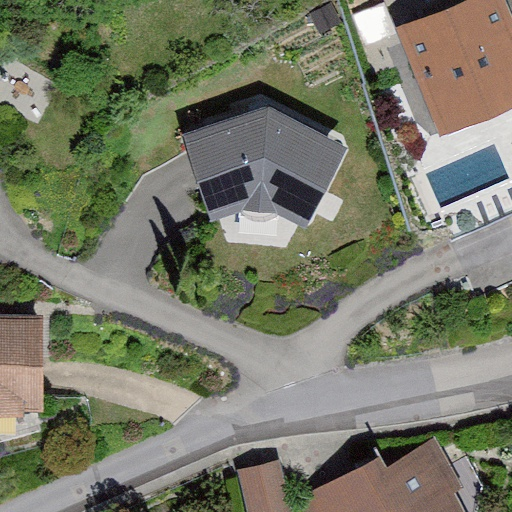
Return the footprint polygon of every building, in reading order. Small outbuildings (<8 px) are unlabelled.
[(511,26),(501,0),(464,0),(397,28),(443,139),(511,110),(511,26)] [(269,107),(183,135),(212,220),(244,211),(261,213),(277,215),(307,228),(347,150),(269,107)] [(47,319),(0,317),(0,413),(44,415),(47,319)] [(469,511),(434,441),(384,466),(380,458),(294,502),(299,511),(469,511)] [(284,511),(283,459),(245,460),(246,511),(284,511)]
